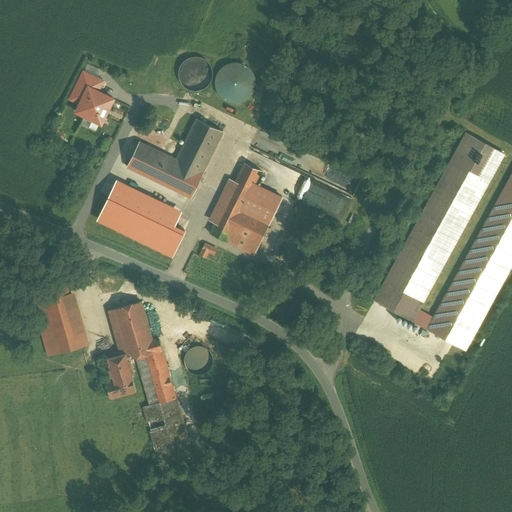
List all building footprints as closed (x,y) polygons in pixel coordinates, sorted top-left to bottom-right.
[(198,59),(191,59),(185,61),(180,66),(178,73),(178,80),(181,86),(186,91),(192,94),(199,93),(205,90),(210,85),(212,78),(212,72),(209,66),(204,61),(198,59)] [(215,78),(214,85),(216,91),(220,97),(225,101),(232,103),(239,103),(245,101),(250,96),(253,91),(255,84),(254,78),(252,72),(247,67),(241,64),(235,63),(228,64),(222,67),(218,71),(215,78)] [(102,126),(115,98),(100,90),(105,80),(82,69),(68,99),(77,104),(73,112),(102,126)] [(196,119),(176,160),(139,142),(127,167),(191,198),(203,173),(223,132),(196,119)] [(465,132),(373,300),(412,322),(505,154),(465,132)] [(265,162),(249,155),(225,204),(241,211),(247,198),(257,203),(268,181),(309,201),(316,187),(265,163),(265,162)] [(511,171),(425,329),(466,351),(511,267),(511,171)] [(168,200),(131,182),(123,200),(141,209),(137,217),(155,226),(168,200)] [(98,217),(102,220),(119,190),(115,187),(98,217)] [(241,211),(225,204),(211,233),(254,254),(268,225),(241,212),(241,211)] [(201,255),(208,258),(211,253),(217,255),(220,249),(207,243),(201,255)] [(83,346),(66,285),(31,295),(48,356),(83,346)] [(152,341),(140,301),(114,309),(127,353),(129,359),(136,357),(150,405),(150,406),(176,399),(158,339),(152,341)] [(209,366),(210,360),(209,355),(206,351),(201,348),(196,347),(190,348),(186,351),(183,356),(182,361),(183,367),(186,371),(191,374),(196,375),(202,374),(206,371),(209,366)] [(127,353),(106,359),(112,380),(105,382),(110,399),(136,392),(131,375),(133,374),(129,359),(127,353)] [(176,399),(150,406),(150,405),(144,407),(160,466),(192,457),(176,399)]
